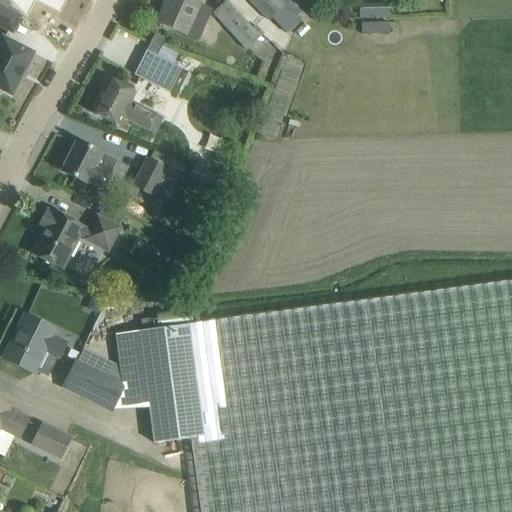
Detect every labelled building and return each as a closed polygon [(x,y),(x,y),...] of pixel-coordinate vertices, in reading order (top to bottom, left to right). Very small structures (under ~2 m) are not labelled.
[(10,0),(27,18),(36,1),(61,13),(67,0),(10,0)] [(200,0),(166,0),(157,22),(197,40),(211,10),(198,5),(200,0)] [(248,0),(269,21),(271,19),(285,5),(286,4),(282,1),(281,0),(248,0)] [(246,50),(259,37),(226,1),(213,13),(246,50)] [(21,17),(0,6),(0,27),(12,34),(21,17)] [(154,36),(134,75),(169,93),(181,69),(173,65),(177,55),(161,47),(164,41),(154,36)] [(0,92),(0,93),(1,91),(12,96),(33,54),(1,37),(0,39),(0,92)] [(135,93),(126,88),(108,79),(91,113),(118,126),(122,117),(148,130),(156,115),(130,102),(135,93)] [(77,141),(61,172),(86,184),(87,182),(102,190),(117,161),(77,141)] [(146,158),(131,186),(153,198),(154,196),(164,202),(178,176),(164,168),(149,160),(146,158)] [(187,180),(211,192),(219,175),(196,163),(187,180)] [(40,236),(39,236),(30,253),(62,270),(80,235),(85,238),(85,239),(108,251),(120,228),(96,216),(89,231),(83,228),(84,227),(52,210),(51,212),(46,210),(37,227),(43,230),(40,236)] [(511,511),(511,281),(138,332),(148,407),(153,444),(188,439),(198,511),(511,511)] [(44,351),(58,359),(66,343),(52,336),(54,330),(24,315),(15,333),(18,334),(5,360),(33,373),(44,351)] [(142,331),(152,329),(151,319),(140,320),(142,331)] [(127,370),(83,348),(63,388),(112,412),(126,385),(120,382),(127,370)] [(9,406),(0,401),(0,428),(18,438),(28,418),(8,409),(9,406)] [(60,460),(71,438),(42,424),(31,445),(60,460)]
